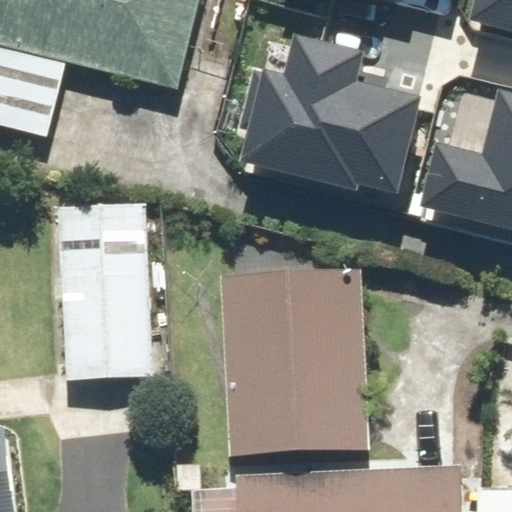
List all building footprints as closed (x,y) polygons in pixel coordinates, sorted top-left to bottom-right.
[(0,0),(0,130),(50,143),(69,68),(95,74),(95,75),(179,96),(203,0),(0,0)] [(511,0),(490,0),(486,16),(511,23),(511,0)] [(380,182),(425,194),(449,104),(388,88),(395,59),(299,34),(289,74),(274,70),(248,166),(375,200),(380,182)] [(511,88),(507,87),(488,160),(447,149),(430,213),(511,234),(511,88)] [(62,216),(69,381),(160,377),(152,212),(62,216)] [(225,282),(232,455),(372,449),(365,276),(225,282)] [(511,511),(511,371),(494,371),(491,490),(480,490),(479,511),(511,511)] [(24,511),(13,432),(0,433),(0,511),(24,511)] [(250,480),(250,511),(465,511),(465,476),(250,480)]
